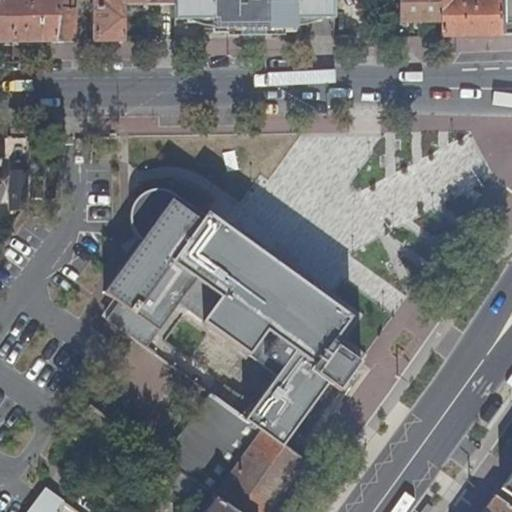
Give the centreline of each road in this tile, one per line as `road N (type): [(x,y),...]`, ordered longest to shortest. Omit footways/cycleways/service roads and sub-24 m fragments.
road 1 (tertiary): [(0,90),(452,86)]
road 2 (primary): [(511,292),(357,511)]
road 3 (primary): [(392,511),(511,350)]
